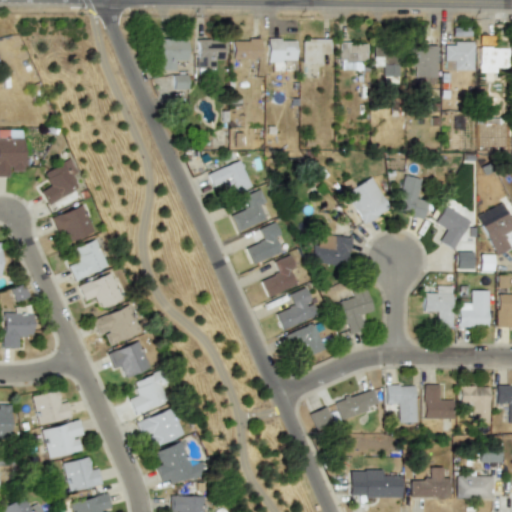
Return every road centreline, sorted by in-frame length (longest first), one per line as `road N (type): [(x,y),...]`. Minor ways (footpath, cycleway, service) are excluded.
road 1 (residential): [(327,511),(97,0)]
road 2 (tertiary): [(0,1),(511,7)]
road 3 (residential): [(140,511),(130,473),(12,213)]
road 4 (residential): [(276,398),(376,358),(511,357)]
